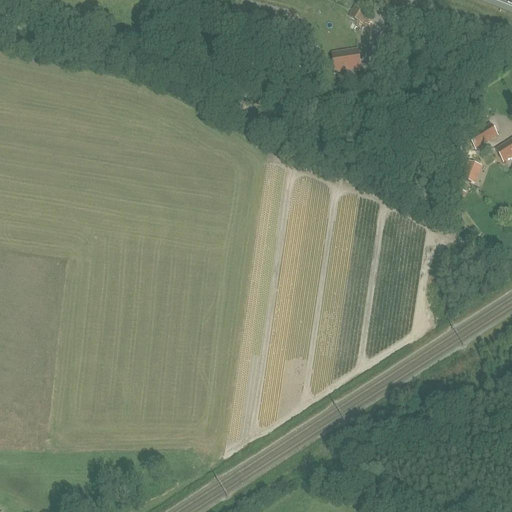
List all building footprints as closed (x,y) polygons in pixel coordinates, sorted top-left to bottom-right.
[(363,25),(370,12),(354,4),(347,16),(363,25)] [(311,64),(319,57),(310,47),(302,54),(311,64)] [(335,73),(361,69),(358,49),(332,53),(335,73)] [(476,149),(497,136),(490,125),(469,139),(476,149)] [(511,140),(496,151),(504,162),(511,156),(511,140)] [(476,185),(482,166),(468,162),(461,180),(476,185)] [(461,204),(465,193),(455,190),(451,201),(461,204)]
